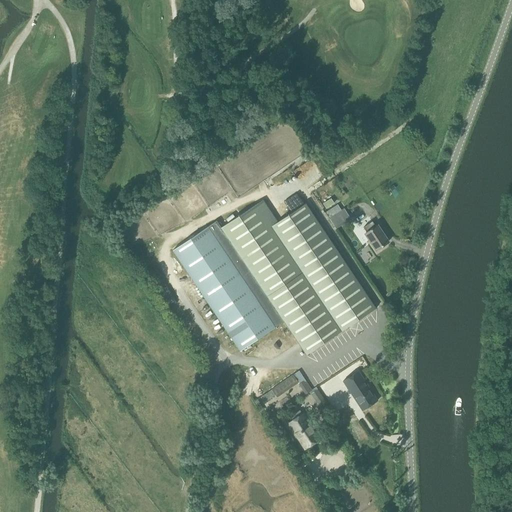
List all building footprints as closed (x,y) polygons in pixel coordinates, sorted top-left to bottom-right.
[(329,200),(323,203),(327,208),(332,205),(329,200)] [(217,221),(173,250),(240,351),(284,322),(306,355),(376,308),(306,203),(271,226),(256,204),(221,227),(217,221)] [(338,205),(329,210),(326,213),(329,218),(335,227),(350,218),(344,209),(342,211),(338,205)] [(365,233),(377,250),(388,242),(377,226),(376,226),(372,221),(363,227),(367,232),(365,233)] [(299,371),(293,375),(297,380),(299,379),(308,393),(312,390),(299,371)] [(378,400),(359,371),(343,381),(362,411),(378,400)] [(293,375),(263,395),(267,401),(297,380),(293,375)] [(316,387),(312,390),(327,412),(331,409),(316,387)] [(289,423),(305,448),(319,439),(302,414),(289,423)]
